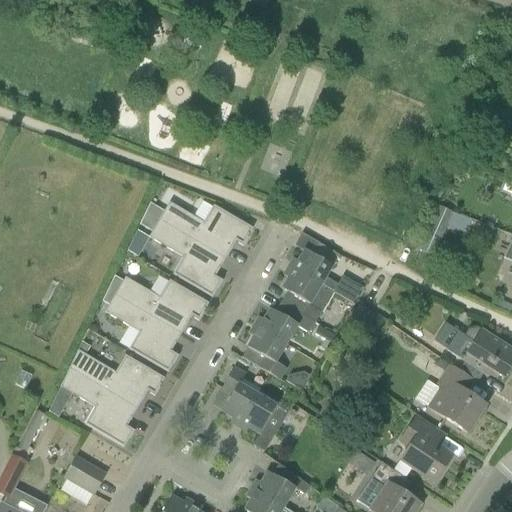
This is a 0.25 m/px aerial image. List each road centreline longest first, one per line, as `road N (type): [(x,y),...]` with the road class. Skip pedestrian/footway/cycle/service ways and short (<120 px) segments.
road 1 (track): [(0,114),(294,224),(511,327)]
road 2 (residential): [(178,424),(294,224)]
road 3 (residential): [(178,424),(238,459),(218,494),(158,459)]
